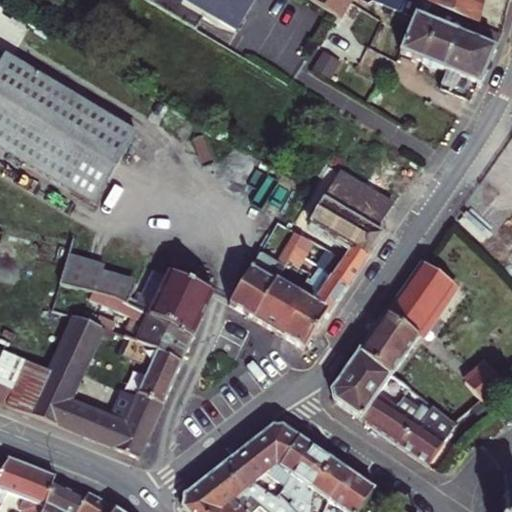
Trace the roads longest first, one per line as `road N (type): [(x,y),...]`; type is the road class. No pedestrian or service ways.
road 1 (residential): [(285,395),(328,364),(511,84)]
road 2 (unknown): [(249,33),(464,164)]
road 3 (residential): [(446,511),(285,395)]
road 4 (residential): [(143,501),(285,395)]
road 5 (tertiary): [(143,501),(97,469),(0,431)]
